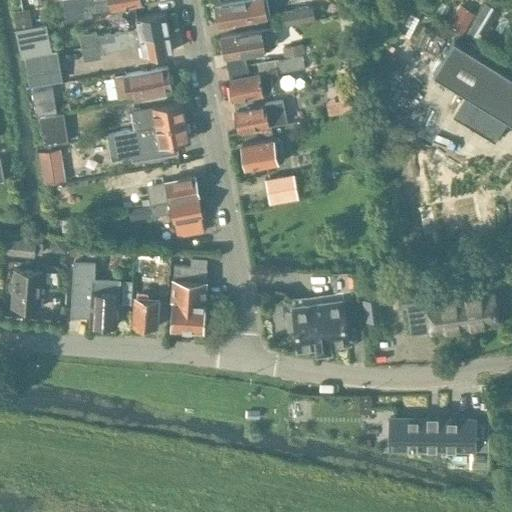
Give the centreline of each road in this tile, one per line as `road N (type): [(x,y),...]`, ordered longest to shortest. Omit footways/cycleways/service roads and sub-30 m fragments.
road 1 (residential): [(244,363),(247,305),(188,0)]
road 2 (unclassified): [(244,363),(374,381),(441,378),(511,362)]
road 3 (unclassified): [(244,363),(0,342)]
